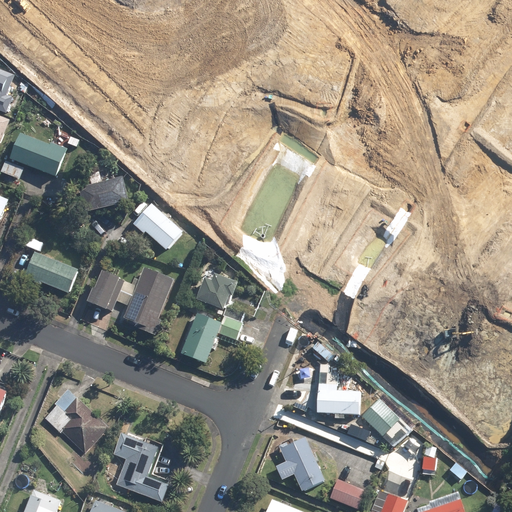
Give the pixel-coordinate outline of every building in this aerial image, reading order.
[(284,2),(281,0),(251,0),(203,71),(227,87),(284,2)] [(320,0),(295,29),(382,99),(429,45),(440,55),(487,1),(485,0),(320,0)] [(0,110),(6,113),(13,97),(7,95),(15,75),(0,68),(0,110)] [(0,144),(10,119),(0,115),(0,144)] [(10,158),(56,176),(68,148),(51,141),(50,144),(20,133),(10,158)] [(1,172),(20,179),(24,167),(5,160),(1,172)] [(124,176),(85,187),(93,212),(131,201),(124,176)] [(0,196),(0,220),(8,200),(0,196)] [(188,234),(156,206),(138,225),(171,254),(188,234)] [(78,270),(35,252),(28,269),(25,268),(22,276),(40,283),(41,281),(69,293),(78,270)] [(145,267),(124,318),(139,324),(137,329),(156,336),(162,320),(159,319),(176,279),(145,267)] [(173,273),(184,277),(186,270),(175,267),(173,273)] [(108,309),(121,278),(103,271),(96,288),(94,287),(88,302),(108,309)] [(197,299),(225,310),(230,295),(234,296),(239,282),(215,273),(212,280),(205,277),(197,299)] [(182,354),(207,363),(219,333),(237,340),(243,323),(226,316),(223,322),(197,313),(182,354)] [(62,432),(86,454),(110,428),(69,390),(56,404),(57,405),(45,418),(61,433),(62,432)] [(318,413),(360,415),(361,392),(319,390),(318,413)] [(363,417),(385,438),(402,420),(380,399),(363,417)] [(116,484),(163,503),(170,485),(148,477),(160,448),(122,433),(113,454),(126,460),(116,484)] [(295,474),(303,491),(326,481),(307,438),(281,450),(287,462),(277,467),(283,480),(295,474)] [(426,450),(425,471),(439,472),(440,451),(426,450)] [(375,467),(382,470),(385,462),(378,459),(375,467)] [(331,499),(359,510),(367,491),(339,480),(331,499)] [(57,511),(61,501),(34,490),(25,511),(57,511)] [(381,511),(404,511),(409,501),(382,491),(379,499),(386,501),(381,511)] [(91,511),(124,511),(96,500),(91,511)] [(267,511),(303,511),(273,500),(267,511)] [(466,511),(462,500),(424,511),(466,511)]
